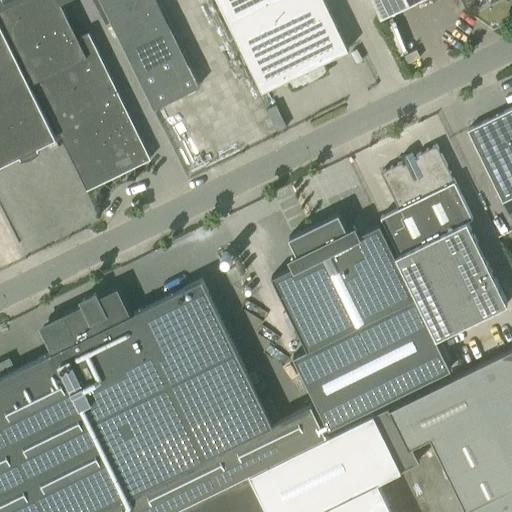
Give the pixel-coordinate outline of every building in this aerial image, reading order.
[(0,0),(0,11),(78,171),(87,189),(150,158),(88,31),(77,36),(59,0),(0,0)] [(198,86),(155,0),(100,0),(153,108),(198,86)] [(217,0),(226,18),(262,0),(217,0)] [(324,0),(262,0),(226,18),(253,73),(261,91),(287,79),(290,85),(296,88),(324,74),(326,68),(323,61),(348,49),(324,0)] [(371,0),(380,19),(418,0),(371,0)] [(0,163),(55,137),(0,23),(0,163)] [(511,107),(467,129),(502,201),(511,195),(511,107)] [(395,255),(415,295),(436,338),(507,304),(466,221),(472,217),(437,144),(416,154),(417,157),(415,158),(412,150),(401,155),(405,163),(403,164),(402,161),(381,171),(398,207),(380,216),(399,253),(395,255)] [(293,262),(294,264),(271,276),(307,349),(294,356),(328,426),(450,367),(436,338),(415,295),(395,255),(379,223),(357,234),(356,231),(350,220),(349,220),(353,229),(348,231),(338,212),(288,237),(298,256),(292,259),(288,250),(287,251),(293,262)] [(63,312),(64,315),(47,324),(59,348),(0,376),(0,511),(162,511),(326,433),(311,403),(272,423),(201,278),(130,313),(119,291),(119,290),(117,289),(116,289),(114,288),(112,288),(97,296),(95,293),(82,299),(83,302),(63,312)] [(465,347),(505,328),(498,313),(446,338),(459,365),(471,360),(465,347)] [(511,511),(511,347),(389,408),(387,404),(372,411),(401,468),(419,459),(412,446),(429,437),(466,511),(511,511)] [(392,511),(377,480),(401,468),(372,411),(249,474),(268,511),(392,511)] [(264,511),(246,474),(168,511),(264,511)]
